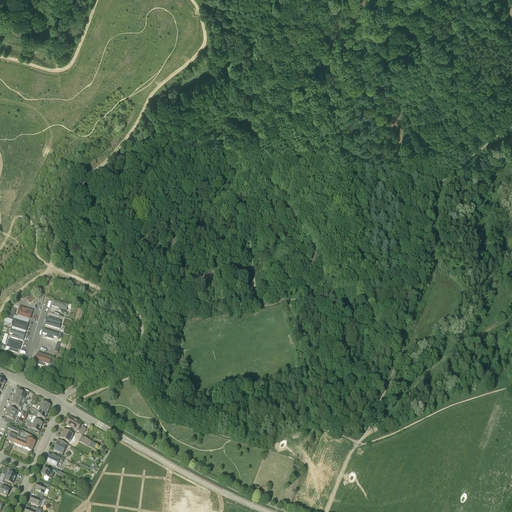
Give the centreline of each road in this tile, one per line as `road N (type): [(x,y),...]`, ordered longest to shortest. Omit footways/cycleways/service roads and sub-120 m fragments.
road 1 (track): [(325,45),(275,106),(196,233),(167,333),(133,375)]
road 2 (track): [(511,127),(430,194),(400,346),(357,442)]
road 3 (track): [(51,266),(83,181),(116,152),(153,92),(204,43),(192,0)]
road 4 (track): [(313,424),(327,384),(311,305),(257,302),(244,281),(224,272),(201,276),(175,298)]
road 5 (tertiary): [(268,511),(63,403)]
road 6 (track): [(143,0),(154,30),(49,148)]
road 7 (track): [(0,99),(30,107),(50,136),(0,246)]
road 8 (track): [(511,386),(353,447)]
road 9 (track): [(121,365),(141,341),(135,311),(51,266)]
road 10 (track): [(97,0),(66,66),(0,55)]
